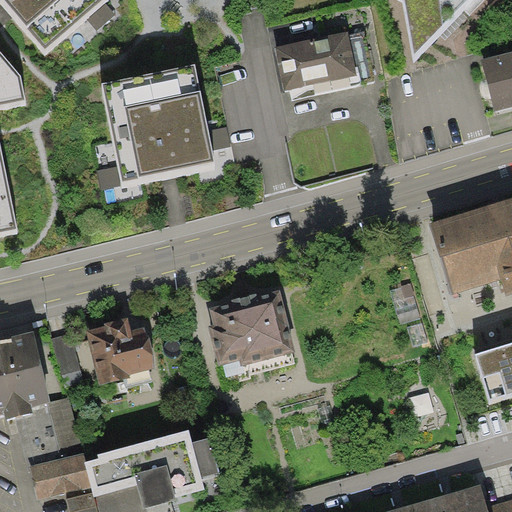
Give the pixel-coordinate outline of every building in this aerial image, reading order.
[(104,0),(0,0),(8,8),(44,51),(104,0)] [(403,0),(413,56),(468,0),(403,0)] [(357,75),(348,32),(276,47),(285,90),(357,75)] [(22,74),(0,49),(0,106),(27,101),(22,74)] [(511,55),(481,64),(495,116),(511,111),(511,55)] [(208,130),(195,65),(103,83),(119,166),(122,180),(170,171),(215,162),(212,151),(208,130)] [(227,127),(208,130),(212,151),(231,148),(227,127)] [(0,141),(0,233),(18,230),(0,141)] [(97,171),(101,190),(123,185),(122,180),(119,166),(97,171)] [(511,198),(430,223),(451,294),(499,279),(504,296),(511,294),(511,198)] [(412,285),(390,291),(400,324),(422,318),(412,285)] [(295,353),(280,290),(208,308),(212,322),(207,323),(215,355),(216,354),(219,365),(239,360),(241,366),(295,353)] [(105,326),(86,330),(100,385),(129,378),(128,375),(155,368),(145,327),(131,330),(128,316),(104,322),(105,326)] [(50,402),(33,332),(0,339),(0,415),(4,414),(6,420),(32,413),(31,407),(48,402),(50,402)] [(72,333),(52,338),(65,386),(84,381),(72,333)] [(511,343),(476,355),(490,402),(511,395),(511,343)] [(69,397),(50,402),(48,402),(62,459),(84,453),(69,397)] [(189,430),(98,453),(99,458),(85,462),(92,487),(93,493),(94,497),(96,496),(100,511),(147,511),(146,507),(175,500),(175,497),(205,489),(202,477),(219,472),(210,438),(193,442),(189,430)] [(92,487),(85,462),(84,453),(62,459),(29,467),(37,501),(92,487)] [(488,511),(487,507),(481,484),(411,504),(413,511),(488,511)] [(97,511),(94,497),(93,493),(67,499),(70,511),(97,511)] [(511,511),(511,499),(487,507),(488,511),(511,511)]
